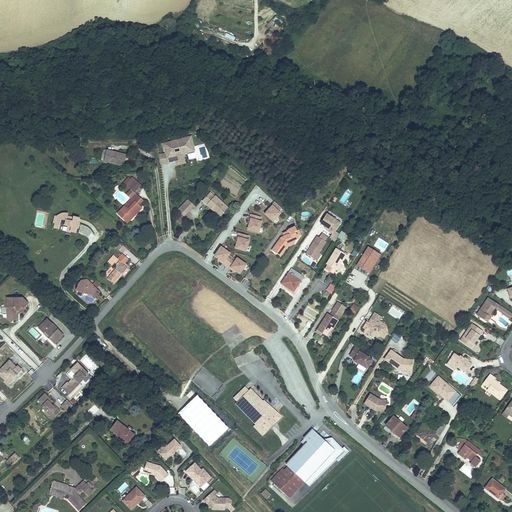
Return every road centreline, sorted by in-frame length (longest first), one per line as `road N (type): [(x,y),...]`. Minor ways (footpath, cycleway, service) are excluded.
road 1 (residential): [(450,511),(328,406),(286,327),(182,251),(163,251),(148,263),(0,420)]
road 2 (unknown): [(0,511),(100,411)]
